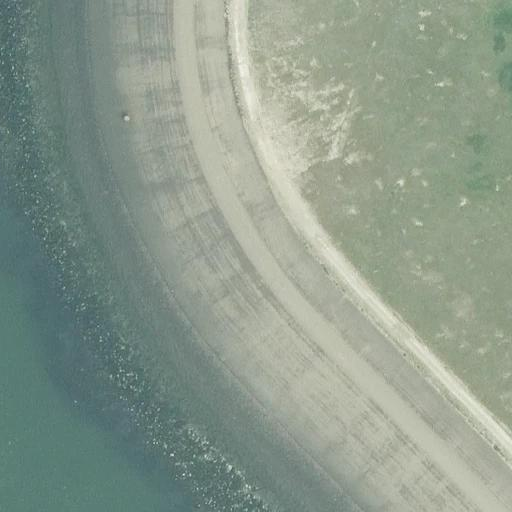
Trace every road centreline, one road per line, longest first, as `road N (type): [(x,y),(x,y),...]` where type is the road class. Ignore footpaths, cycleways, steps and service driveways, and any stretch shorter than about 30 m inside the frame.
road 1 (track): [(306,219),(511,446)]
road 2 (track): [(242,0),(238,36),(306,219)]
